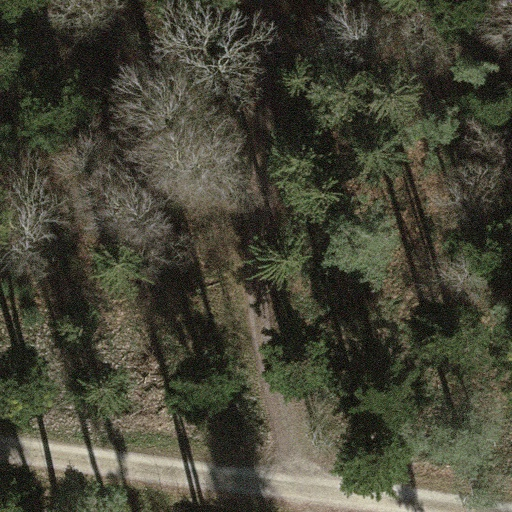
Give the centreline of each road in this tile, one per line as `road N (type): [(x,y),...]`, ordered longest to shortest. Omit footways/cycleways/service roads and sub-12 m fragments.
road 1 (track): [(297,511),(285,478),(304,0)]
road 2 (track): [(0,447),(285,478),(498,511)]
